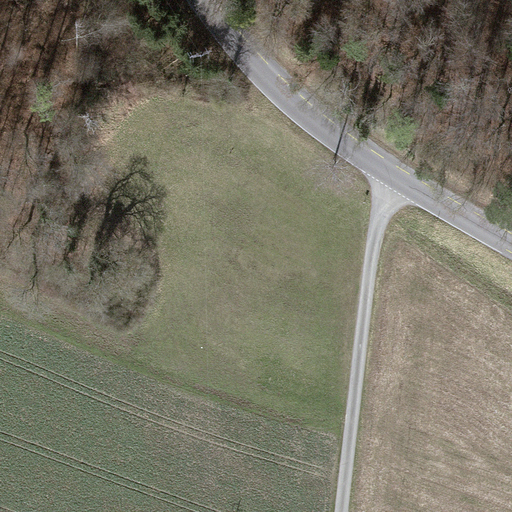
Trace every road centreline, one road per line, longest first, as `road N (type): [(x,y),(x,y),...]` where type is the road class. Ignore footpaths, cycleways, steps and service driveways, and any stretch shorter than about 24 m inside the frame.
road 1 (tertiary): [(511,243),(297,102),(201,0)]
road 2 (track): [(383,165),(345,511)]
